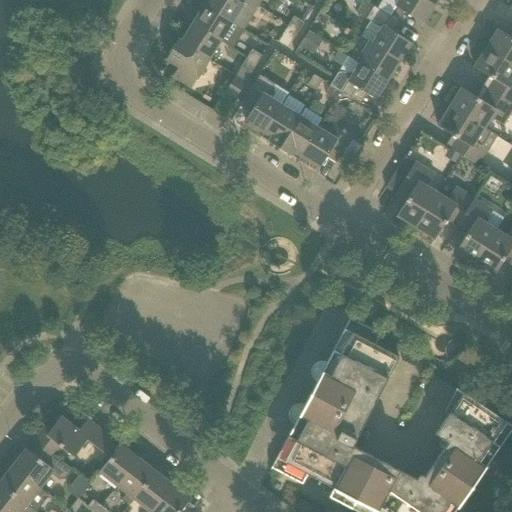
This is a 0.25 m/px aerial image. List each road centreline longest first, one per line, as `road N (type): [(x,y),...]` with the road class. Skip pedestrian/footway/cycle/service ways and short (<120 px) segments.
road 1 (residential): [(343,222),(134,94),(116,72),(122,45),(150,0)]
road 2 (residential): [(0,431),(48,370),(78,366),(246,498)]
road 3 (residential): [(343,222),(480,0)]
road 4 (residential): [(511,328),(343,222)]
